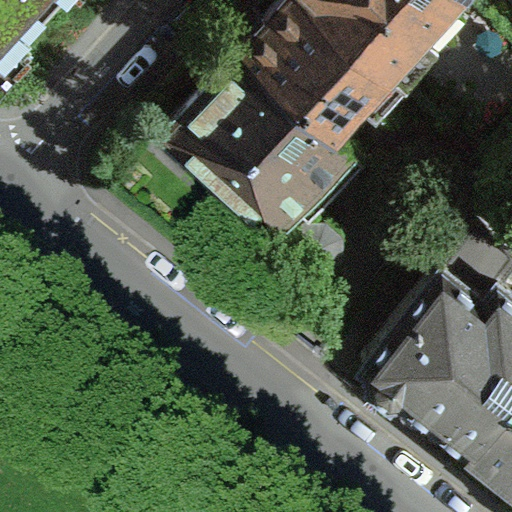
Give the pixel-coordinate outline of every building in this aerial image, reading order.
[(0,0),(0,47),(43,0),(0,0)] [(357,96),(377,114),(408,80),(321,0),(275,0),(268,8),(242,36),(334,121),(357,96)] [(439,46),(419,28),(445,0),(321,0),(408,80),(439,46)] [(308,209),(364,149),(334,121),(242,36),(200,82),(164,121),(198,152),(187,164),(228,202),(239,190),(273,221),(295,197),(308,209)] [(511,252),(511,240),(478,214),(474,214),(445,251),(442,249),(363,350),(371,357),(370,359),(371,370),(390,385),(401,384),(403,382),(409,386),(469,434),(511,379),(511,276),(501,268),(511,252)] [(511,379),(469,434),(475,439),(472,442),(471,441),(466,447),(472,452),(474,449),(482,456),(491,462),(489,465),(495,470),(501,459),(511,467),(511,379)]
